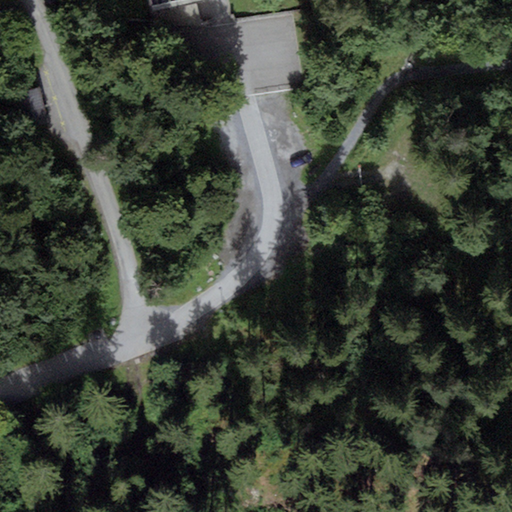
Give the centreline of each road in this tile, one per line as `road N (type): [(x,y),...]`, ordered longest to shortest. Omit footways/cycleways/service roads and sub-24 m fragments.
road 1 (residential): [(138,334),(234,287),(276,232),(271,186),(209,0)]
road 2 (residential): [(138,334),(68,105),(24,0)]
road 3 (residential): [(0,404),(138,334)]
